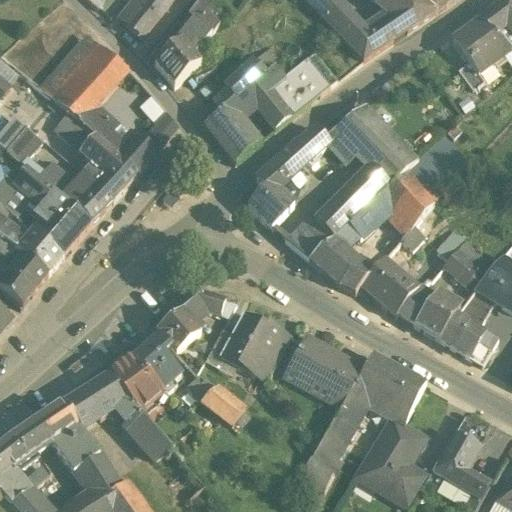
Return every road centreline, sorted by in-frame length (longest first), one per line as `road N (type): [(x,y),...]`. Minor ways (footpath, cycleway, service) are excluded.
road 1 (tertiary): [(211,241),(511,414)]
road 2 (tertiary): [(487,0),(340,98),(238,186)]
road 3 (tertiary): [(211,241),(155,256),(0,396)]
road 4 (residential): [(238,186),(78,14)]
